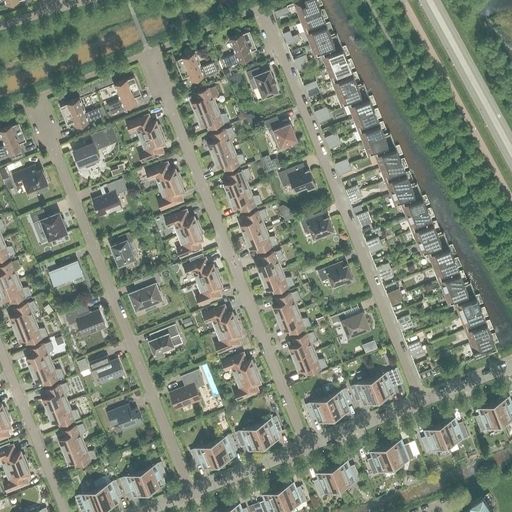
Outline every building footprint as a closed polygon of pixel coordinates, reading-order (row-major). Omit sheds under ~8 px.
[(299,18),(320,10),(316,0),(301,0),(294,3),(296,9),(297,9),(300,17),(299,18)] [(274,11),(277,17),(289,12),(286,6),(274,11)] [(325,23),(320,10),(299,18),(301,18),(303,22),(302,22),(305,30),(304,31),(325,23)] [(331,36),(325,23),(304,31),(305,31),(309,39),(310,39),(311,43),(310,44),(331,36)] [(285,39),(292,36),(290,30),(283,33),(285,39)] [(251,47),(255,45),(249,31),(229,39),(235,53),(222,58),(225,67),(252,57),(251,56),(249,52),(252,51),(251,47)] [(297,34),(292,36),(285,39),(288,45),(300,40),(297,34)] [(336,49),(331,36),(310,44),(311,44),(313,48),(312,48),(315,56),(315,57),(336,49)] [(342,46),(336,49),(315,57),(322,55),(325,63),(326,63),(327,67),(326,67),(326,68),(347,59),(342,46)] [(217,70),(214,61),(200,67),(195,52),(175,60),(181,75),(185,73),(187,77),(189,76),(191,80),(191,81),(217,70)] [(296,65),(308,60),(305,54),(293,59),(296,65)] [(352,72),(347,59),(326,68),(328,67),(329,71),(328,72),(332,80),(331,80),(331,81),(352,72)] [(310,66),(308,60),(296,65),(298,70),(310,66)] [(258,67),(247,72),(253,88),(258,86),(263,97),(278,91),(269,69),(260,73),(258,67)] [(336,93),(336,94),(357,85),(352,72),(331,81),(332,81),(335,89),(336,89),(338,93),(336,93)] [(240,73),(229,78),(231,84),(242,79),(240,73)] [(106,104),(107,105),(110,113),(137,103),(136,102),(134,98),(137,97),(135,93),(140,91),(134,77),(114,85),(120,99),(106,104)] [(306,91),(318,85),(316,80),(304,85),(306,91)] [(363,83),(357,85),(336,94),(338,93),(340,97),(339,98),(342,106),(341,106),(342,107),(348,104),(368,96),(363,83)] [(193,106),(196,113),(216,105),(213,97),(218,93),(215,85),(194,94),(195,94),(197,93),(199,99),(194,101),(195,105),(193,106)] [(306,91),(308,96),(321,92),(318,85),(306,91)] [(374,109),(368,96),(348,104),(352,113),(353,112),(354,116),(353,117),(374,109)] [(70,119),(71,123),(74,122),(76,126),(76,127),(102,116),(99,107),(85,112),(79,98),(60,106),(65,121),(70,119)] [(219,113),(216,105),(196,113),(199,121),(201,120),(203,124),(208,122),(210,127),(208,128),(208,129),(229,120),(226,112),(219,113)] [(316,117),(329,112),(326,106),(314,111),(316,117)] [(355,121),(358,130),(379,122),(374,109),(353,117),(353,118),(354,117),(356,121),(355,121)] [(316,117),(319,123),(331,118),(329,112),(316,117)] [(136,129),(140,139),(162,131),(159,124),(158,125),(156,120),(150,122),(147,115),(148,115),(148,114),(127,123),(130,131),(136,129)] [(287,144),(286,143),(297,139),(290,122),(281,126),(277,116),(264,121),(278,149),(287,144)] [(379,122),(358,130),(358,131),(359,130),(362,139),(363,138),(364,142),(363,143),(384,135),(379,122)] [(0,130),(0,132),(5,144),(0,146),(0,157),(9,153),(12,161),(25,155),(24,154),(23,154),(21,148),(19,144),(22,143),(20,139),(25,137),(19,123),(0,130)] [(231,126),(211,134),(211,135),(213,134),(215,140),(210,142),(212,146),(209,147),(212,154),(232,146),(229,138),(235,134),(231,126)] [(111,143),(105,128),(90,134),(93,141),(73,150),(79,164),(84,162),(86,167),(95,164),(93,159),(99,156),(96,149),(111,143)] [(165,137),(162,131),(140,139),(145,150),(138,153),(142,161),(163,153),(163,152),(162,152),(159,145),(165,143),(163,138),(165,137)] [(327,143),(339,138),(337,132),(325,137),(327,143)] [(389,148),(384,135),(363,143),(363,144),(365,143),(366,147),(365,147),(369,156),(389,148)] [(327,143),(329,149),(341,144),(339,138),(327,143)] [(395,145),(389,148),(369,156),(368,156),(368,157),(375,154),(378,162),(379,162),(381,166),(379,167),(400,159),(395,145)] [(232,146),(212,154),(215,162),(218,161),(219,165),(224,163),(227,168),(224,169),(225,170),(245,161),(242,153),(235,154),(232,146)] [(278,158),(274,159),(272,153),(265,156),(270,168),(280,164),(278,158)] [(337,169),(349,164),(347,158),(335,163),(337,169)] [(405,172),(400,159),(379,167),(381,167),(383,171),(382,171),(385,179),(384,180),(405,172)] [(155,176),(160,187),(181,178),(178,172),(177,173),(175,168),(169,170),(166,163),(167,162),(146,170),(149,179),(155,176)] [(337,169),(340,175),(352,170),(349,164),(337,169)] [(26,168),(12,174),(17,185),(24,183),(27,191),(37,187),(39,192),(48,189),(45,183),(47,183),(42,169),(37,171),(35,165),(26,168)] [(7,166),(0,168),(0,172),(3,179),(11,176),(7,166)] [(295,166),(279,173),(284,185),(291,182),(295,190),(306,185),(308,189),(316,186),(309,169),(298,174),(295,166)] [(226,187),(229,195),(249,187),(245,179),(251,175),(248,167),(227,175),(227,176),(229,175),(232,181),(226,183),(228,187),(226,187)] [(411,185),(405,172),(384,180),(385,180),(389,188),(390,188),(391,192),(390,193),(411,185)] [(106,216),(108,212),(122,207),(117,194),(127,190),(122,178),(106,184),(100,187),(107,185),(110,192),(93,199),(96,208),(95,211),(106,216)] [(184,185),(181,178),(160,187),(164,198),(158,200),(161,209),(182,200),(181,200),(178,193),(184,190),(182,186),(184,185)] [(348,195),(360,190),(357,184),(345,189),(348,195)] [(416,197),(411,185),(390,193),(391,193),(393,197),(392,197),(395,205),(416,197)] [(252,195),(249,187),(229,195),(232,203),(234,202),(235,206),(241,203),(243,209),(241,210),(262,202),(259,194),(252,195)] [(348,195),(350,201),(362,196),(360,190),(348,195)] [(416,197),(395,205),(395,206),(402,204),(405,212),(406,212),(407,216),(406,216),(406,217),(427,208),(422,195),(416,197)] [(242,228),(245,236),(265,228),(262,220),(267,216),(264,208),(243,216),(243,217),(246,216),(248,221),(243,223),(244,227),(242,228)] [(432,221),(427,208),(406,217),(408,216),(409,220),(408,221),(412,229),(411,229),(411,230),(432,221)] [(43,209),(30,215),(36,231),(44,228),(48,239),(48,240),(49,239),(66,232),(67,232),(67,231),(59,212),(59,211),(58,212),(46,217),(43,209)] [(174,224),(179,235),(200,226),(197,220),(196,220),(194,215),(188,218),(185,210),(186,210),(186,209),(165,218),(168,226),(174,224)] [(358,221),(370,216),(368,210),(356,215),(358,221)] [(327,237),(335,234),(328,217),(317,221),(314,214),(300,220),(305,232),(310,230),(314,238),(325,233),(327,237)] [(358,221),(360,227),(372,222),(370,216),(358,221)] [(437,234),(432,221),(411,230),(412,230),(415,238),(416,238),(418,242),(416,242),(416,243),(437,234)] [(203,233),(200,226),(179,235),(183,246),(177,248),(180,256),(201,248),(201,247),(200,248),(197,240),(203,238),(201,233),(203,233)] [(257,251),(278,243),(275,235),(268,236),(265,228),(245,236),(248,243),(250,242),(252,246),(257,244),(259,250),(257,251)] [(111,245),(119,265),(135,258),(128,242),(133,240),(129,231),(118,235),(120,241),(111,245)] [(442,247),(437,234),(416,243),(418,242),(420,246),(419,247),(422,255),(442,247)] [(368,247),(380,242),(378,236),(366,241),(368,247)] [(0,259),(15,253),(12,245),(5,246),(2,238),(0,238),(0,259)] [(368,247),(371,253),(383,248),(380,242),(368,247)] [(442,247),(422,255),(421,255),(422,256),(428,253),(432,262),(433,261),(434,265),(433,266),(454,258),(448,245),(442,247)] [(261,277),(281,269),(278,261),(284,257),(280,249),(260,257),(260,258),(262,257),(264,262),(259,264),(260,268),(258,269),(261,277)] [(193,272),(198,282),(219,274),(216,267),(215,268),(213,263),(207,265),(204,258),(205,258),(205,257),(184,266),(187,274),(193,272)] [(459,271),(454,258),(433,266),(433,267),(434,266),(436,270),(435,270),(438,279),(459,271)] [(0,286),(18,279),(15,271),(21,267),(17,259),(0,265),(0,269),(1,272),(0,272),(0,286)] [(74,283),(85,279),(77,260),(57,268),(54,259),(46,262),(48,267),(51,276),(53,281),(71,274),(74,283)] [(391,268),(389,262),(376,267),(379,273),(391,268)] [(179,267),(177,263),(170,266),(173,273),(177,271),(179,267)] [(333,264),(317,270),(321,281),(329,277),(333,285),(344,281),(346,285),(354,282),(347,265),(336,269),(333,264)] [(379,273),(381,279),(393,274),(391,268),(379,273)] [(274,292),(294,284),(291,276),(284,277),(281,269),(261,277),(264,284),(266,283),(268,287),(273,285),(276,291),(273,292),(274,292)] [(464,284),(459,271),(438,279),(438,280),(439,279),(442,288),(443,287),(444,291),(443,292),(464,284)] [(153,301),(161,298),(155,283),(161,281),(157,272),(143,278),(147,286),(130,293),(136,308),(144,305),(146,310),(155,306),(153,301)] [(222,280),(219,274),(198,282),(202,293),(196,296),(199,304),(220,296),(220,295),(219,295),(216,288),(222,286),(220,281),(222,280)] [(10,302),(11,302),(31,294),(28,286),(21,287),(18,279),(0,286),(0,291),(1,294),(4,294),(5,297),(10,295),(13,301),(10,302)] [(469,297),(464,284),(443,292),(443,293),(445,292),(446,296),(445,296),(449,305),(469,297)] [(401,294),(399,288),(387,293),(389,299),(401,294)] [(275,310),(278,318),(298,310),(294,302),(300,298),(297,290),(276,298),(276,299),(278,298),(280,303),(275,305),(277,309),(275,310)] [(389,299),(391,305),(403,300),(401,294),(389,299)] [(459,316),(480,307),(475,294),(469,297),(449,305),(448,305),(448,306),(455,303),(458,311),(459,311),(461,315),(459,316)] [(12,320),(15,328),(35,320),(31,312),(37,308),(34,300),(13,308),(13,309),(15,308),(18,313),(12,315),(14,319),(12,320)] [(90,314),(87,304),(65,312),(69,323),(77,320),(82,334),(105,326),(105,325),(104,325),(98,311),(99,311),(90,314)] [(212,319),(217,330),(238,321),(236,315),(234,316),(232,311),(226,313),(223,306),(224,305),(203,313),(206,322),(212,319)] [(462,320),(465,328),(464,329),(485,321),(480,307),(459,316),(461,316),(463,320),(462,320)] [(301,317),(298,310),(278,318),(281,325),(283,324),(284,328),(290,326),(292,332),(290,332),(290,333),(311,325),(307,317),(301,317)] [(344,311),(330,316),(333,324),(342,320),(348,336),(369,327),(363,312),(347,318),(344,311)] [(411,320),(409,314),(397,319),(399,325),(411,320)] [(323,316),(316,319),(319,325),(326,322),(323,316)] [(190,317),(182,320),(185,326),(193,323),(190,317)] [(20,334),(21,338),(27,336),(29,342),(27,343),(48,335),(44,327),(38,328),(35,320),(15,328),(18,335),(20,334)] [(399,325),(402,331),(414,326),(411,320),(399,325)] [(241,328),(238,321),(217,330),(221,341),(215,343),(218,352),(239,343),(238,343),(235,336),(241,334),(239,329),(241,328)] [(470,342),(491,334),(485,321),(464,329),(465,329),(469,337),(470,337),(471,341),(470,342)] [(160,336),(149,340),(156,358),(164,355),(162,350),(173,345),(170,337),(179,334),(175,323),(158,330),(160,336)] [(291,351),(294,358),(314,350),(311,343),(316,339),(313,330),(292,339),(295,339),(297,344),(292,346),(293,350),(291,351)] [(474,351),(473,352),(475,358),(497,350),(491,334),(470,342),(471,342),(474,351)] [(410,351),(422,346),(420,340),(407,345),(410,351)] [(28,361),(31,369),(51,361),(48,353),(53,349),(50,341),(29,349),(32,349),(34,354),(28,356),(30,360),(28,361)] [(354,345),(343,350),(346,359),(358,355),(354,345)] [(410,351),(412,357),(424,352),(422,346),(410,351)] [(294,358),(297,366),(299,365),(301,369),(306,367),(308,372),(306,373),(306,374),(327,366),(324,358),(317,358),(314,350),(294,358)] [(231,367),(236,378),(257,369),(255,363),(253,363),(251,358),(245,361),(242,353),(243,353),(243,352),(222,361),(225,369),(231,367)] [(125,378),(117,358),(109,362),(108,361),(106,361),(104,357),(107,356),(107,355),(89,362),(94,374),(99,373),(103,382),(123,374),(125,378)] [(86,358),(77,362),(81,371),(89,368),(86,358)] [(54,369),(51,361),(31,369),(34,376),(36,375),(38,379),(43,377),(45,383),(43,383),(43,384),(64,376),(61,368),(54,369)] [(170,392),(176,408),(200,398),(195,387),(204,384),(198,369),(199,368),(199,367),(180,375),(180,376),(181,375),(185,386),(170,392)] [(421,380),(433,375),(431,368),(419,373),(421,380)] [(260,376),(257,369),(236,378),(240,389),(234,391),(237,400),(258,391),(258,390),(257,391),(254,384),(260,381),(258,376),(260,376)] [(391,369),(370,377),(379,398),(390,394),(388,388),(397,384),(391,369)] [(368,403),(379,398),(370,377),(350,386),(356,401),(365,397),(368,403)] [(44,402),(47,409),(67,401),(64,394),(69,390),(66,381),(45,390),(46,390),(48,390),(50,395),(45,397),(46,401),(44,402)] [(346,387),(325,395),(334,416),(345,412),(343,406),(352,402),(346,387)] [(322,421),(334,416),(325,395),(305,404),(311,419),(320,415),(322,421)] [(504,397),(493,402),(501,423),(511,418),(511,400),(506,403),(504,397)] [(70,409),(67,401),(47,409),(50,417),(52,416),(54,420),(59,418),(61,423),(59,424),(59,425),(80,417),(77,409),(70,409)] [(481,431),(501,423),(493,402),(481,406),(484,412),(474,416),(481,431)] [(137,407),(131,409),(123,413),(120,407),(107,412),(112,424),(120,421),(123,429),(142,421),(137,407)] [(0,438),(9,435),(8,435),(5,428),(11,425),(9,421),(10,420),(8,413),(0,416),(0,438)] [(276,415),(255,423),(264,444),(275,440),(273,434),(282,430),(276,415)] [(450,419),(439,423),(447,444),(468,436),(462,421),(453,425),(450,419)] [(60,443),(63,450),(83,442),(80,434),(86,430),(83,422),(62,431),(64,430),(66,436),(61,438),(63,442),(60,443)] [(252,449),(264,444),(255,423),(235,431),(241,447),(250,443),(252,449)] [(427,452),(447,444),(439,423),(428,428),(430,434),(421,437),(427,452)] [(231,433),(210,441),(219,462),(230,458),(228,452),(237,448),(231,433)] [(396,440),(385,445),(393,466),(414,457),(408,442),(399,446),(396,440)] [(207,467),(219,462),(210,441),(190,449),(196,465),(205,461),(207,467)] [(87,450),(83,442),(63,450),(66,458),(69,457),(70,461),(76,459),(78,464),(76,465),(76,466),(97,458),(93,449),(87,450)] [(0,459),(1,459),(5,470),(27,461),(24,454),(23,455),(21,450),(15,453),(12,445),(13,445),(13,444),(0,449),(0,459)] [(373,474),(393,466),(385,445),(374,449),(376,455),(367,459),(373,474)] [(29,468),(27,461),(5,470),(9,480),(3,483),(7,491),(28,483),(28,482),(27,483),(24,475),(30,473),(28,468),(29,468)] [(161,461),(140,469),(149,490),(160,486),(157,480),(167,476),(161,461)] [(342,461),(331,466),(339,487),(360,479),(354,464),(345,467),(342,461)] [(319,495),(339,487),(331,466),(320,470),(322,476),(313,480),(319,495)] [(137,495),(149,490),(140,469),(120,477),(126,492),(135,489),(137,495)] [(116,479),(95,487),(103,508),(115,504),(112,498),(122,494),(116,479)] [(289,483),(277,487),(286,508),(306,500),(300,485),(291,489),(289,483)] [(91,511),(93,511),(103,508),(95,487),(74,495),(80,510),(90,507),(91,511)] [(263,511),(276,511),(286,508),(277,487),(266,492),(268,498),(259,502),(263,511)] [(491,511),(482,496),(471,504),(476,511),(491,511)] [(263,511),(259,502),(253,504),(255,511),(263,511)]
